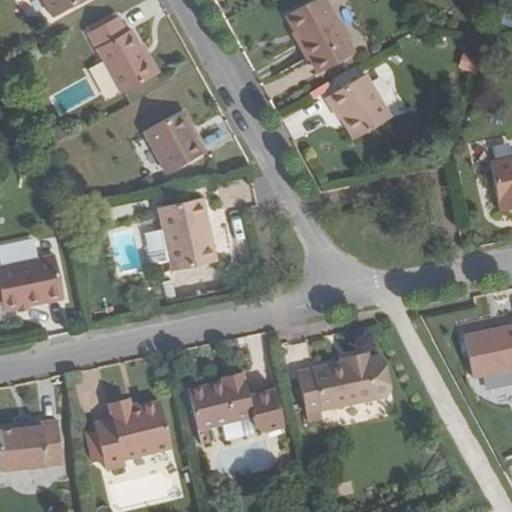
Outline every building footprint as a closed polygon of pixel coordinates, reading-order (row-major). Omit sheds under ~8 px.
[(41,0),(52,18),(85,0),(41,0)] [(309,60),(317,73),(352,52),(344,39),(347,37),(337,20),(334,22),(321,0),(311,0),(284,16),(299,42),(297,44),(307,61),(309,60)] [(155,77),(130,32),(126,34),(117,18),(88,34),(121,95),(155,77)] [(365,74),(325,97),(333,112),(336,110),(341,117),(353,139),(390,117),(365,74)] [(166,175),(204,154),(181,112),(143,133),(166,175)] [(511,157),(489,161),(499,211),(511,208),(511,157)] [(201,199),(158,209),(171,273),(215,263),(201,199)] [(0,300),(1,301),(3,311),(63,298),(54,256),(0,267),(0,300)] [(511,324),(466,334),(475,377),(511,369),(511,324)] [(343,364),(298,374),(308,423),(323,420),(321,413),(388,398),(389,389),(383,362),(379,356),(369,358),(368,353),(349,358),(349,363),(343,364)] [(223,385),(189,393),(198,431),(253,418),(255,428),(264,435),(285,430),(276,392),(249,398),(243,374),(221,379),(223,385)] [(170,448),(161,402),(132,408),(130,403),(111,407),(112,412),(93,416),(95,424),(100,451),(102,462),(103,468),(123,464),(122,458),(170,448)] [(41,428),(0,432),(0,472),(61,466),(56,422),(40,424),(41,428)] [(95,424),(85,426),(90,454),(100,451),(95,424)]
